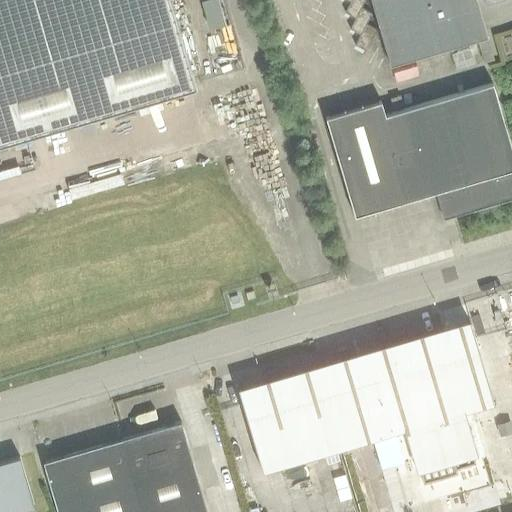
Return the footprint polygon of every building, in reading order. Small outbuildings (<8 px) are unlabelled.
[(0,0),(0,141),(195,84),(170,0),(0,0)] [(205,0),(211,21),(227,17),(222,0),(205,0)] [(351,0),(351,2),(345,13),(356,19),(361,8),(365,0),(351,0)] [(370,0),(390,65),(487,36),(475,0),(370,0)] [(356,19),(350,29),(360,35),(366,24),(372,14),(361,8),(356,19)] [(360,35),(355,45),(365,51),(377,30),(366,24),(360,35)] [(214,82),(228,128),(260,119),(246,73),(214,82)] [(325,117),(354,215),(435,192),(441,213),(454,209),(456,216),(511,199),(511,150),(492,83),(385,115),(381,101),(325,117)] [(400,95),(390,98),(393,108),(403,105),(400,95)] [(457,478),(454,469),(475,463),(460,412),(494,402),(471,324),(413,341),(410,331),(390,337),(393,347),(355,358),(352,348),(332,354),(335,364),(321,368),(239,392),(262,471),(339,448),(407,428),(418,467),(424,488),(457,478)] [(142,511),(206,511),(180,422),(121,439),(142,511)] [(44,462),(58,511),(142,511),(121,439),(44,462)] [(0,462),(0,511),(14,511),(34,507),(19,457),(0,462)]
